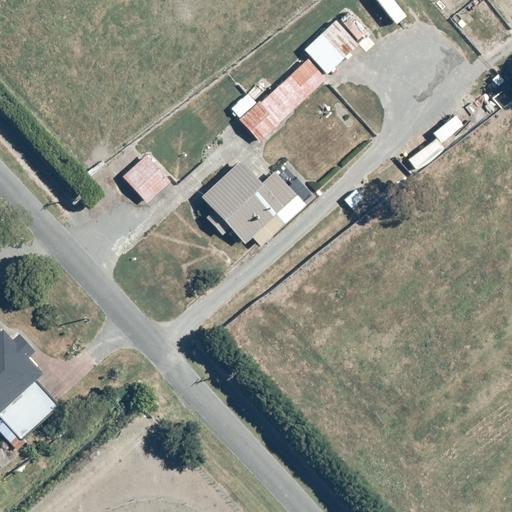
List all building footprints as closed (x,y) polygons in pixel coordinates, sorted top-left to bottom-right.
[(324,73),(328,70),(356,100),(368,88),(361,81),(372,70),(352,48),(366,35),(342,9),(300,48),(324,73)] [(325,78),(304,55),(253,103),(244,93),(228,108),(258,140),(325,78)] [(170,181),(147,153),(121,174),(144,203),(170,181)] [(199,197),(211,209),(204,215),(222,235),(229,228),(243,243),(251,236),(259,245),(303,204),(271,171),(259,182),(239,160),(199,197)] [(0,410),(41,372),(1,329),(0,329),(0,410)] [(58,406),(34,379),(0,410),(0,418),(20,441),(58,406)]
